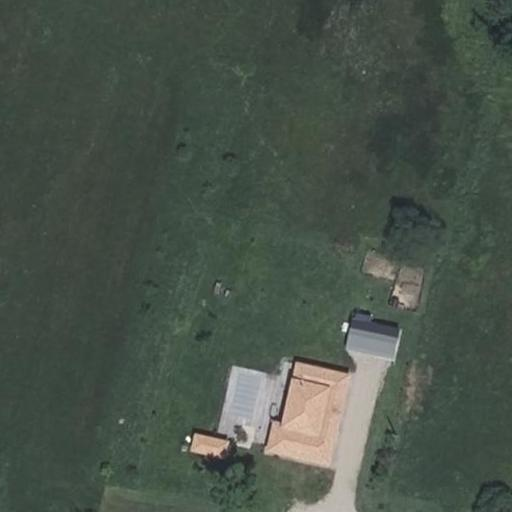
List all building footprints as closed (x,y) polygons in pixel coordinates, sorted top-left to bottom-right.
[(352,370),(356,340),(333,337),(328,366),(352,370)] [(334,442),(349,378),(299,366),(286,423),(277,421),(270,450),(341,467),(346,445),(334,442)] [(196,424),(201,405),(188,402),(183,421),(196,424)] [(231,457),(234,439),(199,433),(195,451),(231,457)] [(179,463),(183,444),(164,439),(160,458),(179,463)]
